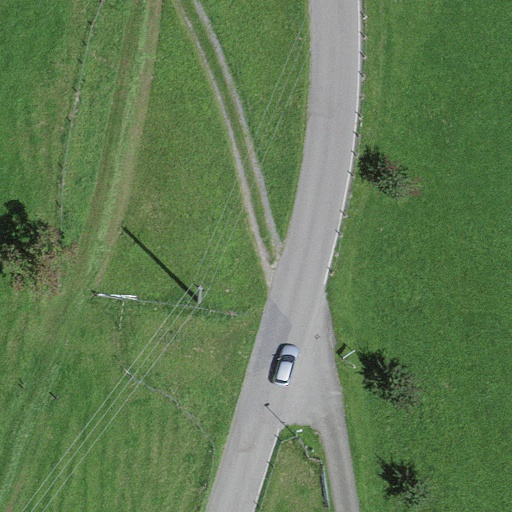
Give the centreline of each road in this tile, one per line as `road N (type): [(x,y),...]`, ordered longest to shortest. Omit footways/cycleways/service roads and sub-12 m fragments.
road 1 (tertiary): [(334,0),(326,176),(228,511)]
road 2 (track): [(188,0),(224,70),(291,317)]
